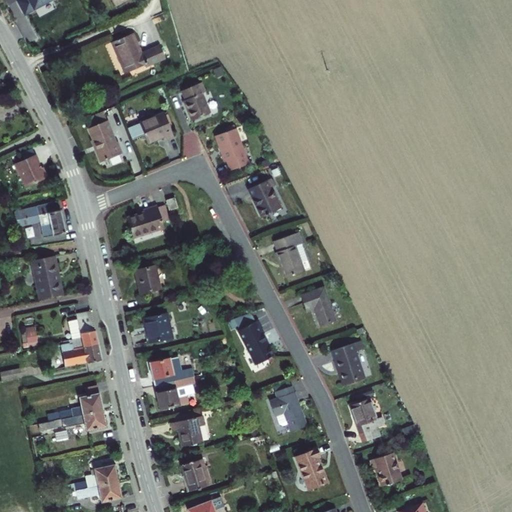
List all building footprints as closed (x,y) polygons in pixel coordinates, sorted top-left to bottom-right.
[(3,0),(2,1),(6,9),(0,13),(0,15),(6,27),(34,14),(32,9),(39,6),(35,0),(3,0)] [(127,60),(120,41),(100,49),(113,81),(133,73),(133,75),(153,67),(147,52),(127,60)] [(200,77),(182,85),(185,93),(183,94),(191,114),(209,106),(201,87),(204,86),(200,77)] [(101,108),(88,113),(91,122),(86,124),(100,159),(122,149),(117,137),(114,139),(101,108)] [(173,132),(164,109),(138,119),(146,139),(164,132),(165,135),(173,132)] [(234,120),(214,128),(224,155),(226,154),(229,163),(247,156),(234,120)] [(6,165),(8,170),(20,165),(17,160),(6,165)] [(26,178),(20,165),(8,170),(0,173),(0,178),(10,198),(32,188),(27,178),(26,178)] [(268,172),(246,183),(260,211),(278,202),(268,181),(271,179),(268,172)] [(165,199),(169,209),(177,206),(174,196),(165,199)] [(56,200),(16,212),(19,219),(40,214),(47,244),(67,240),(56,200)] [(142,213),(129,217),(134,234),(164,224),(162,219),(158,206),(157,204),(141,209),(142,213)] [(164,204),(158,206),(162,219),(169,217),(164,204)] [(286,249),(281,239),(260,247),(264,257),(263,257),(272,282),(288,275),(279,251),(286,249)] [(55,254),(33,258),(41,297),(63,292),(55,254)] [(141,273),(122,278),(128,300),(147,296),(141,273)] [(310,291),(287,300),(293,315),(300,312),(306,329),(322,323),(310,291)] [(79,320),(64,323),(69,344),(56,347),(57,349),(61,348),(63,357),(71,355),(71,357),(86,353),(79,320)] [(153,321),(131,326),(136,350),(159,345),(153,321)] [(23,348),(37,346),(35,326),(20,328),(23,348)] [(245,329),(226,339),(243,371),(261,362),(249,340),(251,339),(245,329)] [(347,347),(319,356),(330,391),(352,384),(343,356),(349,354),(347,347)] [(53,377),(90,369),(86,353),(71,357),(71,355),(63,357),(61,348),(57,349),(47,351),(53,377)] [(166,366),(136,372),(141,395),(174,388),(181,386),(179,377),(169,380),(166,366)] [(0,374),(2,382),(21,377),(19,367),(0,370),(0,374)] [(175,395),(174,388),(141,395),(147,419),(175,413),(171,396),(175,395)] [(279,393),(263,399),(266,406),(258,409),(263,424),(273,420),(279,439),(295,432),(283,399),(282,400),(279,393)] [(92,418),(87,401),(68,406),(70,413),(58,415),(59,418),(47,420),(49,427),(92,418)] [(358,406),(339,413),(352,449),(369,443),(366,434),(372,432),(369,424),(365,426),(358,406)] [(95,434),(92,418),(49,427),(32,431),(27,432),(29,439),(62,431),(62,432),(74,430),(76,438),(95,434)] [(47,420),(31,424),(32,431),(49,427),(47,420)] [(200,424),(169,430),(170,439),(177,437),(180,453),(200,449),(197,432),(201,431),(200,424)] [(306,454),(284,462),(296,496),(316,489),(307,465),(310,464),(306,454)] [(392,486),(382,458),(359,467),(362,475),(365,474),(372,493),(392,486)] [(106,489),(100,465),(82,469),(86,486),(76,488),(77,489),(42,497),(43,503),(44,503),(106,489)] [(189,469),(170,474),(178,500),(195,495),(190,479),(192,478),(189,469)] [(110,506),(106,489),(44,503),(46,511),(53,511),(67,509),(66,505),(79,502),(80,504),(89,502),(91,510),(110,506)]
